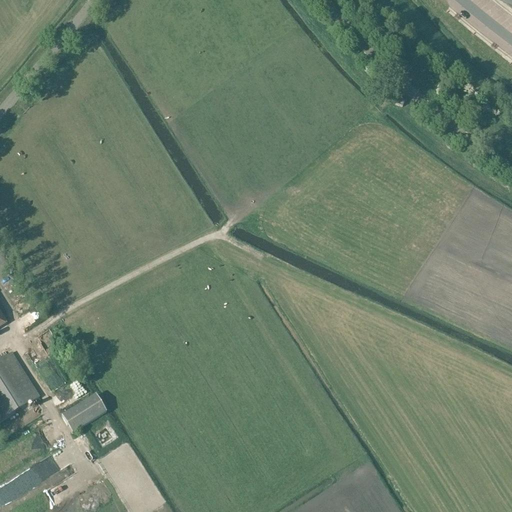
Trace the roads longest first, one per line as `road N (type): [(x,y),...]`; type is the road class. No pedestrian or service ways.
road 1 (tertiary): [(511,170),(426,107),(323,0)]
road 2 (unclassified): [(0,112),(94,0)]
